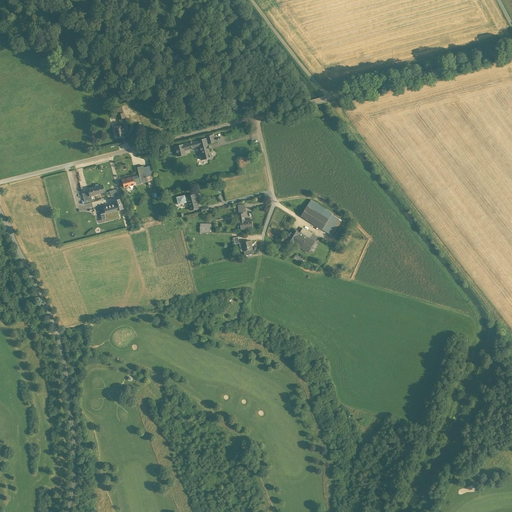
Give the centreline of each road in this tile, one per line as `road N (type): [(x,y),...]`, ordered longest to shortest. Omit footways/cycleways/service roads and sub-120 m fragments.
road 1 (unclassified): [(0,182),(328,97)]
road 2 (unclassified): [(0,213),(63,361),(73,457),(64,511)]
road 3 (unclassified): [(328,97),(511,51)]
road 4 (unclassified): [(328,97),(257,0)]
